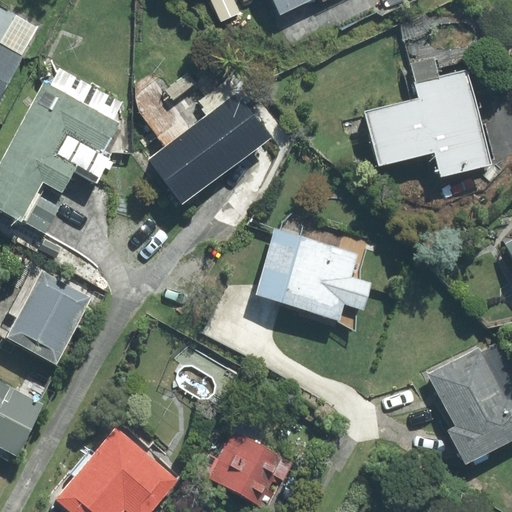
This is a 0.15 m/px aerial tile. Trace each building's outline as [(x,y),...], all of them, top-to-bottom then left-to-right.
[(233,0),(212,0),(221,21),(240,13),(233,0)] [(272,0),(280,15),(311,0),(272,0)] [(0,93),(38,28),(15,15),(0,42),(0,93)] [(74,170),(97,182),(109,160),(101,155),(119,123),(113,120),(122,103),(97,89),(88,106),(83,103),(92,86),(60,68),(50,85),(44,82),(0,161),(0,210),(21,222),(22,219),(26,221),(47,183),(62,192),(74,170)] [(419,98),(365,112),(379,166),(435,152),(441,176),(490,163),(466,69),(415,82),(419,98)] [(236,92),(148,159),(182,204),(270,136),(236,92)] [(333,319),(355,330),(356,308),(365,310),(371,283),(361,279),(361,270),(369,238),(304,221),(300,235),(275,229),(257,294),(333,319)] [(92,298),(42,272),(7,337),(56,363),(92,298)] [(480,350),(478,347),(429,373),(458,428),(451,431),(467,462),(511,438),(511,371),(496,342),(480,350)] [(44,404),(0,382),(0,447),(17,456),(44,404)] [(128,511),(149,511),(180,476),(123,428),(118,433),(116,430),(96,454),(91,450),(70,473),(76,478),(57,500),(71,511),(122,511),(125,509),(128,511)] [(274,493),(267,490),(273,479),(281,483),(293,462),(232,430),(206,478),(265,509),(274,493)]
